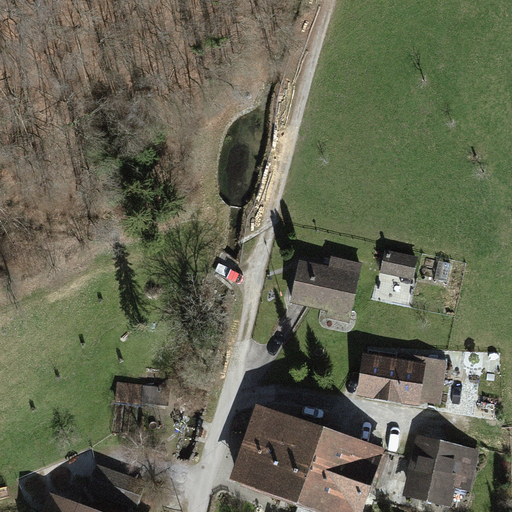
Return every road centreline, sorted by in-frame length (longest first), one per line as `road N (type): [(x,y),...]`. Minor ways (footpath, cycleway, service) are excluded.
road 1 (track): [(274,0),(243,91),(210,142),(205,229),(217,263),(256,281)]
road 2 (residential): [(199,511),(256,281)]
